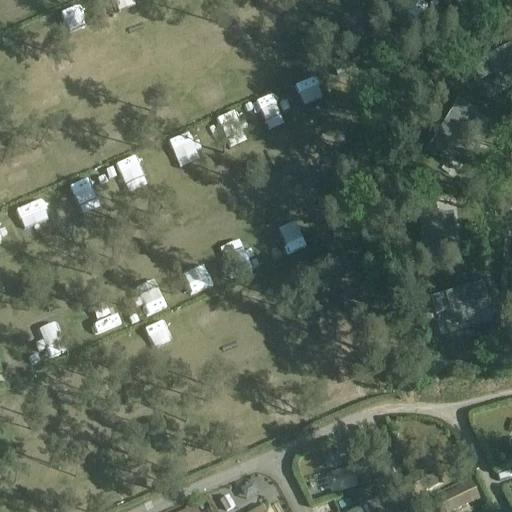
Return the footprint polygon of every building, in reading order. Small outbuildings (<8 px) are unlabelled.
[(140,52),(138,40),(124,42),(126,54),(140,52)] [(94,46),(100,73),(121,69),(115,42),(94,46)] [(511,44),(472,64),(480,81),(493,74),(494,75),(511,66),(511,44)] [(249,87),(262,75),(242,54),(229,67),(249,87)] [(473,112),(457,102),(429,148),(444,157),(452,145),(454,146),(466,125),(465,124),(473,112)] [(280,131),(299,130),(299,112),(279,112),(280,131)] [(53,138),(73,145),(77,133),(58,126),(53,138)] [(199,171),(214,170),(214,148),(209,148),(209,134),(198,135),(199,171)] [(110,168),(97,186),(116,201),(130,183),(110,168)] [(309,171),(306,193),(323,195),(326,174),(309,171)] [(12,241),(34,209),(22,201),(0,233),(12,241)] [(435,203),(417,204),(423,258),(441,256),(439,242),(441,242),(439,217),(437,217),(435,203)] [(488,301),(482,284),(431,299),(436,317),(450,312),(451,314),(474,307),(474,305),(488,301)] [(235,342),(226,363),(250,374),(260,354),(235,342)] [(364,399),(362,378),(338,381),(341,402),(364,399)] [(90,432),(102,419),(83,402),(71,415),(90,432)] [(184,470),(198,469),(197,456),(184,457),(184,470)] [(129,482),(126,463),(118,465),(120,483),(129,482)] [(331,495),(371,483),(366,464),(326,475),(331,495)] [(434,466),(396,485),(405,503),(443,485),(434,466)] [(439,511),(455,511),(480,500),(471,481),(434,499),(439,511)]
